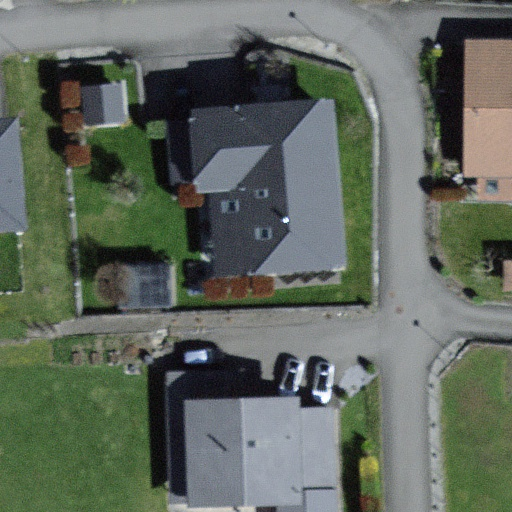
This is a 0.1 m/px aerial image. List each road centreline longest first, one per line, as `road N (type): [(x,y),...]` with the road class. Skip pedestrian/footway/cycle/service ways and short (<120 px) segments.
road 1 (residential): [(0,39),(275,16),(357,46),(382,70),(400,107),(402,317)]
road 2 (residential): [(402,317),(402,511)]
